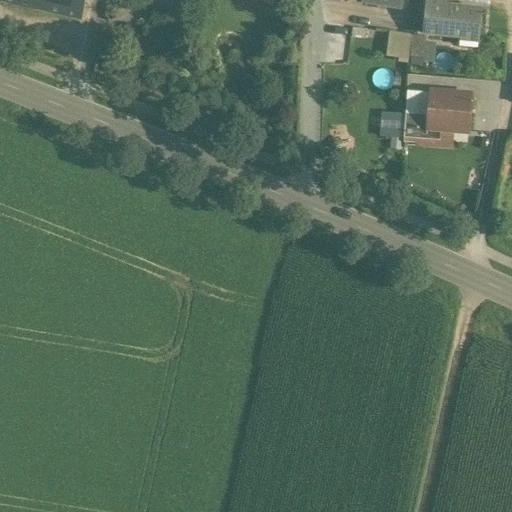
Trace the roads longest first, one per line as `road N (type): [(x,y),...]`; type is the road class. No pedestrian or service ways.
road 1 (secondary): [(78,115),(511,293)]
road 2 (track): [(422,511),(474,277)]
